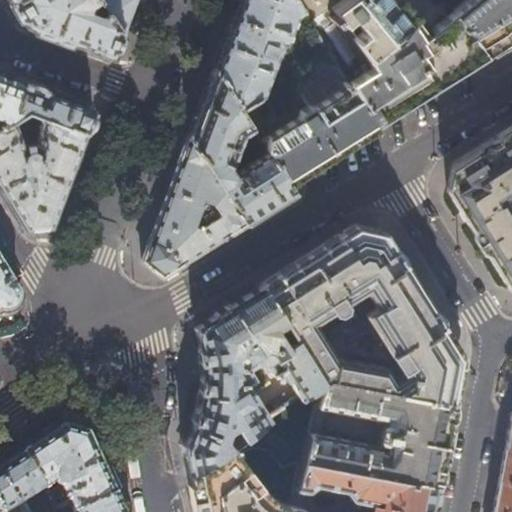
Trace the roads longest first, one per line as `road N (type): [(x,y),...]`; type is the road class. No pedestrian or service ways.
road 1 (residential): [(388,168),(499,343),(463,511)]
road 2 (tertiary): [(388,168),(181,299),(94,327)]
road 3 (tertiary): [(94,327),(94,248),(144,98)]
road 4 (residential): [(157,511),(142,350),(94,327)]
road 5 (residential): [(0,35),(144,98)]
road 6 (residential): [(94,327),(33,267),(0,214)]
road 7 (tertiary): [(511,90),(388,168)]
road 8 (residential): [(0,402),(94,327)]
